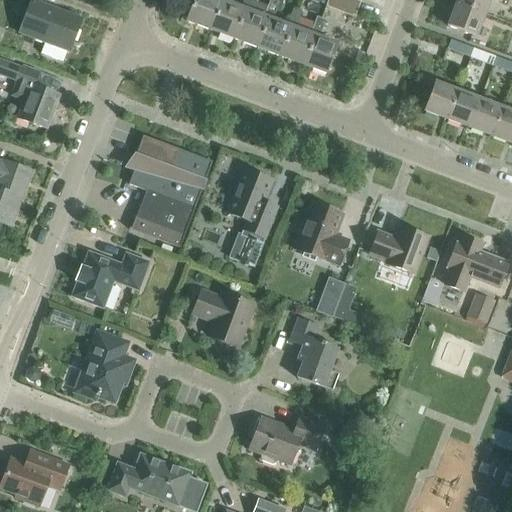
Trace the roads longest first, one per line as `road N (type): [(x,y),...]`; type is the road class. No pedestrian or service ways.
road 1 (residential): [(0,378),(128,43)]
road 2 (residential): [(362,131),(128,43)]
road 3 (residential): [(138,432),(214,453),(231,406),(226,393),(169,372),(159,376)]
road 4 (residential): [(511,187),(362,131)]
road 5 (residential): [(0,394),(112,437),(138,432)]
road 6 (residential): [(362,131),(412,0)]
